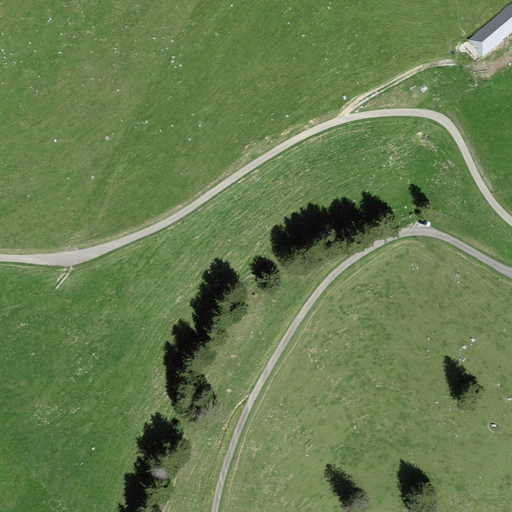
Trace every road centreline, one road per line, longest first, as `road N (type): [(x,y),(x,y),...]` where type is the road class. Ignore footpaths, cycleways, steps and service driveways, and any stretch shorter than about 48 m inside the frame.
road 1 (track): [(511,273),(426,230),(403,231),(356,254),(303,310),(262,377),(228,454),(214,511)]
road 2 (track): [(423,113),(341,120),(120,243),(79,256),(0,259)]
road 3 (track): [(511,222),(476,178),(455,134),(423,113)]
